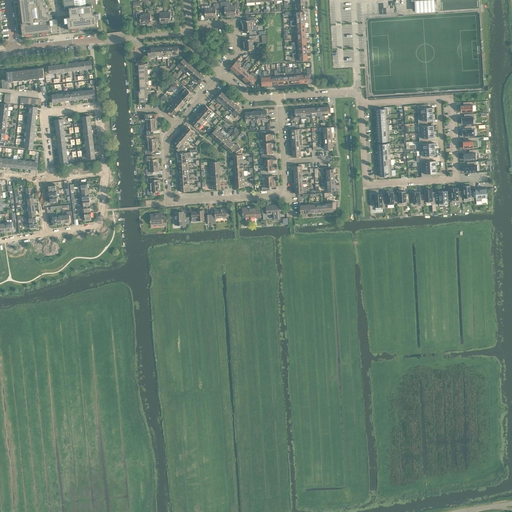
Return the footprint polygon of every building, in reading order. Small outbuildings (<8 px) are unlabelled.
[(18,0),(21,23),(22,23),(22,24),(22,25),(23,36),(52,32),(51,25),(68,22),(69,30),(98,27),(97,19),(96,13),(93,14),(92,4),(97,4),(96,0),(63,0),(65,8),(66,8),(69,7),(70,16),(67,17),(56,19),(50,19),(49,12),(47,12),(46,5),(44,5),(43,0),(18,0)] [(434,0),(414,0),(415,12),(435,11),(434,0)] [(214,7),(210,7),(211,17),(216,17),(216,11),(219,11),(218,3),(213,3),(214,7)] [(235,5),(230,6),(230,16),(236,16),(235,10),(238,10),(238,3),(235,3),(235,5)] [(225,16),(230,16),(230,6),(227,6),(227,4),(221,4),(221,11),(224,11),(225,16)] [(210,5),(204,5),(201,6),(202,12),(205,12),(205,18),(211,17),(210,7),(210,5)] [(170,12),(165,12),(165,22),(171,22),(170,16),(173,16),(173,8),(170,8),(170,12)] [(160,23),(165,22),(165,12),(160,12),(159,9),(156,9),(157,17),(159,17),(160,23)] [(148,13),(145,13),(146,24),(151,23),(151,18),(154,17),(153,10),(148,11),(148,13)] [(140,24),(146,24),(145,13),(140,14),(140,12),(136,12),(137,18),(140,18),(140,24)] [(254,22),(254,20),(254,17),(248,17),(248,20),(242,21),(242,26),(253,25),(253,22),(254,22)] [(253,25),(242,26),(243,32),(249,31),(249,34),(256,34),(256,30),(253,30),(253,25)] [(244,45),(254,44),(254,39),(257,39),(256,36),(249,36),(249,39),(243,39),(244,45)] [(258,52),(257,49),(257,47),(256,47),(254,47),(254,44),(244,45),(244,50),(250,50),(250,53),(258,52)] [(178,52),(182,51),(181,46),(178,46),(178,45),(174,45),(174,46),(172,46),(173,56),(178,56),(178,52)] [(147,59),(149,61),(150,60),(151,58),(157,57),(156,47),(149,47),(149,48),(147,48),(148,57),(147,59)] [(183,58),(177,65),(181,69),(188,62),(183,58)] [(238,59),(230,68),(234,72),(240,65),(237,63),(239,61),(238,59)] [(181,69),(185,72),(192,65),(188,62),(181,69)] [(185,72),(189,76),(196,69),(192,65),(185,72)] [(240,65),(234,72),(238,75),(246,67),(244,65),(242,67),(240,65)] [(238,75),(242,79),(248,72),(246,70),(248,68),(246,67),(238,75)] [(189,76),(193,80),(200,72),(196,69),(189,76)] [(257,85),(261,85),(262,86),(267,85),(266,71),(264,71),(264,77),(261,77),(261,78),(259,78),(257,85)] [(200,72),(193,80),(198,83),(201,79),(204,76),(200,72)] [(250,74),(248,72),(242,79),(246,82),(254,74),(252,72),(250,74)] [(254,74),(246,82),(250,86),(256,80),(254,78),(256,75),(255,75),(254,74)] [(185,88),(181,92),(189,98),(192,94),(185,88)] [(178,96),(185,102),(189,98),(181,92),(178,96)] [(219,104),(220,102),(226,95),(222,92),(219,95),(218,94),(213,99),(219,104)] [(226,95),(220,102),(224,106),(230,99),(226,95)] [(174,100),(182,106),(185,102),(178,96),(174,100)] [(224,106),(228,110),(234,102),(230,99),(224,106)] [(171,104),(178,110),(182,106),(174,100),(171,104)] [(228,110),(232,113),(238,106),(234,102),(228,110)] [(466,102),(463,102),(463,105),(460,105),(461,112),(473,111),(472,104),(470,105),(469,102),(466,102)] [(174,114),(178,110),(171,104),(167,108),(165,110),(170,114),(172,112),(174,114)] [(426,105),(417,105),(417,109),(420,109),(421,114),(433,113),(432,107),(426,108),(426,105)] [(213,112),(206,106),(202,110),(209,116),(213,112)] [(238,106),(232,113),(236,117),(242,110),(238,106)] [(327,107),(327,106),(322,107),(322,119),(325,119),(324,115),(328,115),(328,113),(331,113),(330,107),(327,107)] [(291,110),(291,121),(293,120),(295,117),(301,117),(300,108),(295,109),(295,110),(291,110)] [(199,114),(206,120),(209,116),(202,110),(199,114)] [(427,120),(433,120),(433,113),(421,114),(421,120),(418,120),(418,123),(427,123),(427,120)] [(153,118),(152,114),(142,114),(142,121),(146,121),(146,124),(156,124),(156,118),(153,118)] [(202,124),(206,120),(199,114),(195,118),(202,124)] [(461,124),(473,123),(473,116),(470,117),(470,114),(464,114),(464,117),(461,117),(461,124)] [(199,129),(202,124),(195,118),(192,122),(199,129)] [(434,131),(433,125),(427,125),(427,123),(418,123),(418,126),(421,126),(422,132),(434,131)] [(156,130),(156,124),(146,124),(147,130),(144,130),(144,134),(150,133),(150,130),(156,130)] [(184,131),(191,137),(195,133),(188,126),(184,131)] [(471,129),(471,126),(465,126),(465,129),(462,129),(463,132),(462,132),(462,136),(465,136),(465,137),(469,137),(469,136),(474,135),(474,128),(471,129)] [(211,134),(215,138),(220,131),(216,128),(211,134)] [(181,135),(188,141),(191,137),(184,131),(181,135)] [(224,135),(220,131),(215,138),(219,141),(224,135)] [(262,134),(262,140),(266,140),(272,139),(272,134),(266,134),(266,131),(258,131),(258,135),(262,134)] [(428,138),(434,137),(434,131),(422,132),(422,137),(419,138),(419,141),(428,140),(428,138)] [(144,136),(144,139),(147,139),(148,145),(157,144),(157,138),(153,138),(153,135),(144,136)] [(188,141),(181,135),(177,139),(184,145),(188,141)] [(219,141),(223,145),(229,138),(224,135),(219,141)] [(478,137),(468,138),(469,141),(463,141),(463,148),(475,147),(475,141),(478,141),(478,137)] [(223,145),(227,149),(233,142),(229,138),(223,145)] [(179,151),(184,145),(177,139),(173,143),(177,146),(175,149),(179,151)] [(263,145),(263,148),(273,148),(272,142),(267,143),(266,140),(262,140),(258,140),(259,143),(260,143),(260,144),(262,145),(263,145)] [(423,150),(435,149),(434,143),(428,143),(428,140),(419,141),(419,144),(422,144),(423,150)] [(233,142),(227,149),(231,152),(233,150),(235,152),(241,148),(237,143),(235,144),(233,142)] [(158,150),(157,144),(148,145),(148,148),(145,149),(145,154),(151,154),(151,151),(158,150)] [(261,153),(262,157),(268,156),(267,153),(273,153),(273,148),(263,148),(263,153),(261,153)] [(429,155),(435,155),(435,149),(423,150),(423,155),(420,155),(420,159),(429,158),(429,155)] [(478,149),(469,150),(469,153),(463,153),(464,160),(476,159),(476,153),(479,153),(478,149)] [(155,156),(152,156),(145,157),(145,160),(146,160),(146,162),(149,162),(149,165),(159,165),(158,159),(155,159),(155,156)] [(262,163),(264,163),(264,165),(274,164),(274,159),(268,159),(268,156),(262,157),(262,159),(261,159),(261,162),(262,163)] [(424,167),(436,167),(435,160),(429,161),(429,158),(420,159),(421,162),(424,162),(424,167)] [(475,164),(475,161),(470,162),(467,162),(467,165),(464,165),(464,172),(468,172),(468,173),(472,172),(472,171),(476,171),(476,164),(475,164)] [(260,170),(261,174),(269,173),(268,170),(274,170),(274,164),(264,165),(265,170),(260,170)] [(159,171),(159,165),(149,165),(149,169),(146,169),(146,175),(153,174),(153,171),(159,171)] [(430,173),(436,173),(436,167),(424,167),(424,173),(421,173),(421,177),(430,176),(430,173)] [(269,176),(269,173),(261,174),(261,177),(265,177),(265,182),(275,181),(275,176),(269,176)] [(150,186),(160,185),(160,179),(155,179),(155,177),(147,177),(147,183),(150,182),(150,186)] [(275,181),(265,182),(266,187),(262,187),(262,190),(270,190),(270,187),(275,186),(275,181)] [(160,191),(160,185),(150,186),(150,189),(147,189),(148,195),(154,195),(154,192),(160,191)] [(470,185),(463,186),(464,198),(470,197),(470,200),(474,200),(473,191),(470,191),(470,185)] [(455,188),(451,188),(451,189),(450,189),(450,194),(451,193),(452,199),(452,202),(462,202),(461,190),(458,190),(458,188),(455,188)] [(486,188),(475,189),(476,201),(482,201),(481,198),(487,197),(486,188)] [(380,189),(372,189),(372,192),(370,192),(371,200),(375,200),(374,193),(380,193),(380,189)] [(435,203),(435,192),(432,192),(431,189),(425,189),(425,200),(425,202),(432,202),(432,204),(435,203)] [(405,194),(405,191),(398,191),(399,194),(398,194),(398,198),(399,198),(399,202),(399,204),(406,204),(406,202),(409,202),(409,196),(408,194),(405,194)] [(413,192),(414,204),(420,203),(420,206),(423,206),(423,194),(420,194),(420,192),(417,192),(417,191),(413,192)] [(447,191),(438,191),(439,203),(448,203),(447,191)] [(391,192),(386,192),(387,203),(387,204),(394,203),(397,203),(396,194),(393,194),(393,192),(391,192)] [(385,208),(385,197),(382,197),(381,194),(375,194),(375,200),(371,201),(371,206),(375,205),(375,206),(382,206),(382,208),(385,208)] [(332,203),(327,203),(327,212),(333,211),(333,210),(336,210),(335,202),(332,202),(332,203)] [(273,214),(273,216),(273,219),(279,218),(279,213),(280,213),(279,205),(266,206),(267,214),(273,214)] [(246,214),(246,216),(246,221),(251,220),(251,218),(261,217),(260,209),(255,209),(255,206),(252,207),(252,206),(249,206),(249,207),(242,207),(243,214),(246,214)] [(210,214),(210,216),(210,222),(216,222),(215,218),(228,217),(227,208),(215,209),(215,214),(210,214)] [(191,211),(192,216),(192,218),(197,217),(197,220),(204,220),(203,210),(197,210),(197,211),(191,211)] [(69,216),(72,215),(71,211),(66,211),(67,215),(63,215),(64,223),(70,222),(69,216)] [(174,212),(175,216),(175,225),(183,224),(183,226),(188,226),(188,217),(184,218),(184,211),(174,212)] [(12,213),(12,216),(12,221),(7,222),(7,223),(6,223),(7,231),(13,230),(13,228),(16,227),(15,222),(16,222),(14,212),(12,213)] [(85,215),(85,216),(85,221),(91,220),(90,218),(91,217),(91,212),(82,213),(82,212),(79,213),(80,215),(85,215)] [(150,214),(150,216),(151,225),(158,224),(159,226),(167,225),(166,218),(163,218),(162,213),(154,213),(154,214),(150,214)]
